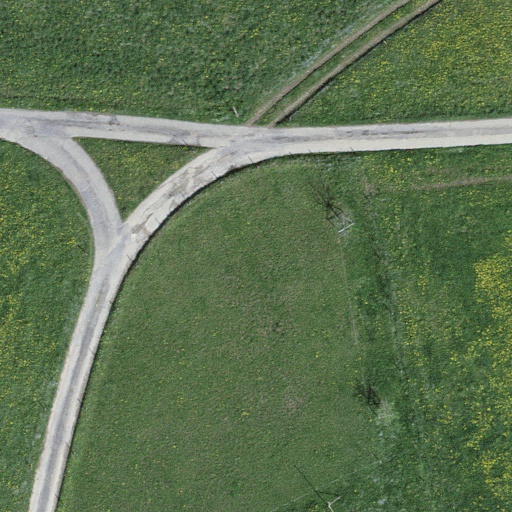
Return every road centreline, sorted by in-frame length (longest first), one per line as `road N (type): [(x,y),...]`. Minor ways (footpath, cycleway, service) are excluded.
road 1 (unclassified): [(0,122),(287,139),(511,126)]
road 2 (track): [(249,137),(306,84),(427,0)]
